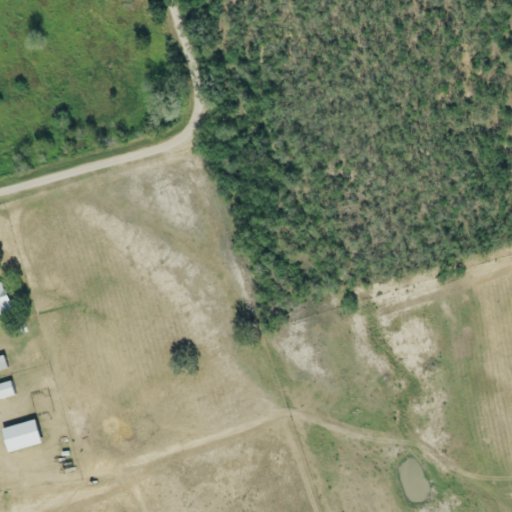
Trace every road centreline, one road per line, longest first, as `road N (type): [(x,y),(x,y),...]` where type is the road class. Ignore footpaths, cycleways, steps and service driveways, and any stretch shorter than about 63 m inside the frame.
road 1 (residential): [(0,184),(166,130)]
road 2 (residential): [(166,130),(136,0)]
